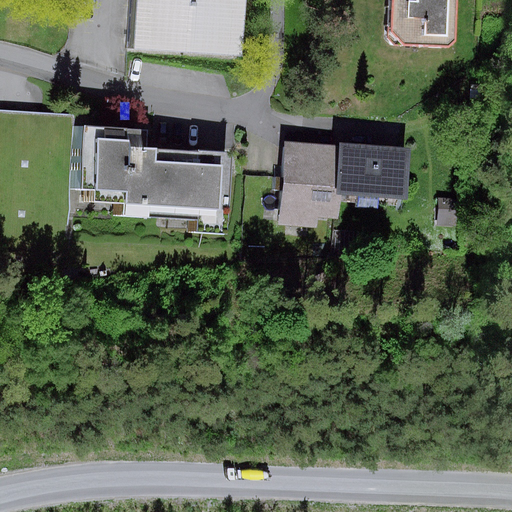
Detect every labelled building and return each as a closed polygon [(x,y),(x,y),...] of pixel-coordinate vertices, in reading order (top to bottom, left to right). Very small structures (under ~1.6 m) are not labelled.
[(139,0),(138,47),(247,51),(249,0),(139,0)] [(378,0),(376,44),(438,47),(440,0),(378,0)] [(127,210),(224,212),(226,157),(145,155),(146,132),(88,130),(87,184),(127,185),(127,210)] [(336,191),(339,146),(285,141),(278,222),(319,225),(320,217),(340,218),(342,192),(336,191)] [(412,146),(340,141),(339,146),(336,191),(342,192),(408,196),(412,146)]
